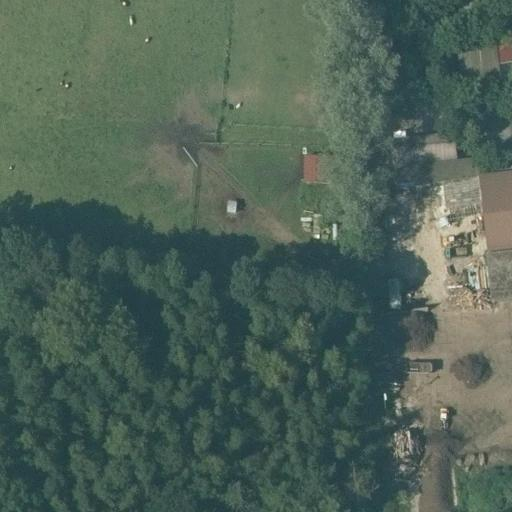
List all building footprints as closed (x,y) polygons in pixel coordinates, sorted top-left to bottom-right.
[(494,46),(458,50),(464,100),(500,95),(498,83),(494,46)] [(455,131),(389,138),(393,171),(458,164),(455,131)] [(480,181),(478,162),(458,164),(393,171),(395,191),(478,181),(480,181)] [(511,163),(479,167),(480,178),(511,174),(511,163)] [(511,177),(480,181),(478,181),(486,260),(511,257),(511,177)] [(511,257),(486,260),(491,309),(511,306),(511,257)]
